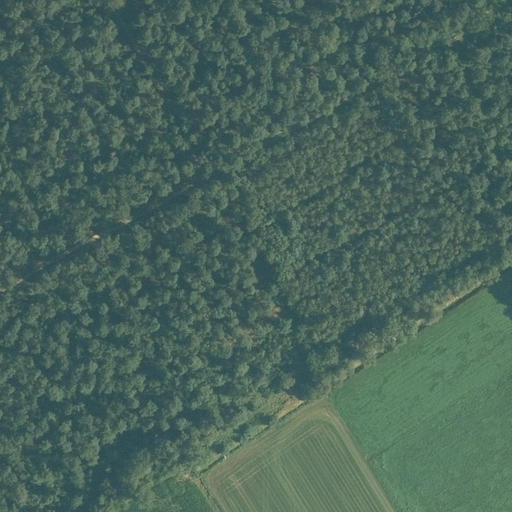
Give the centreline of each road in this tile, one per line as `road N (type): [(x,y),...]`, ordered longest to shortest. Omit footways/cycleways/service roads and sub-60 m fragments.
road 1 (track): [(206,175),(452,35)]
road 2 (track): [(0,293),(206,175)]
road 3 (track): [(452,35),(511,163)]
